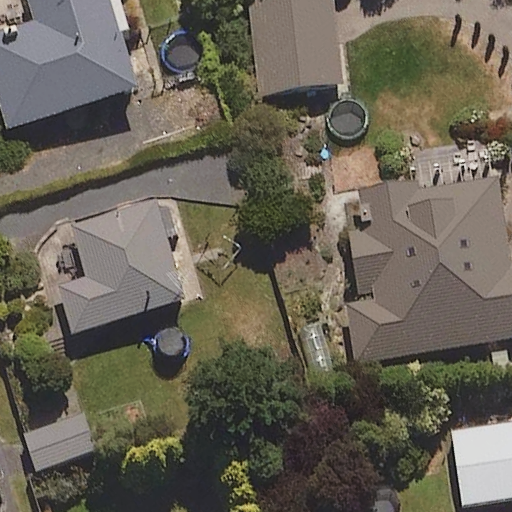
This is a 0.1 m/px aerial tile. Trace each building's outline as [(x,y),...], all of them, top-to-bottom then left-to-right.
[(34,0),(39,15),(0,27),(0,93),(10,126),(145,83),(117,0),(34,0)] [(250,0),(262,95),(344,86),(334,0),(250,0)] [(347,228),(360,299),(344,301),(356,365),(511,337),(511,248),(497,164),(418,177),(360,188),(367,225),(347,228)] [(73,329),(187,294),(157,197),(73,222),(88,273),(59,282),(73,329)] [(82,407),(22,432),(36,467),(97,443),(82,407)] [(463,502),(511,495),(511,416),(452,425),(463,502)]
